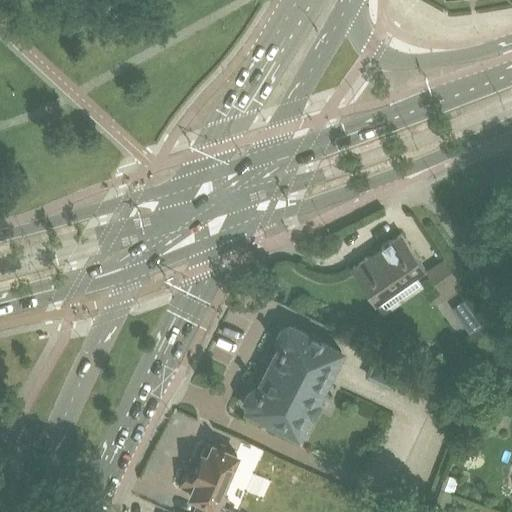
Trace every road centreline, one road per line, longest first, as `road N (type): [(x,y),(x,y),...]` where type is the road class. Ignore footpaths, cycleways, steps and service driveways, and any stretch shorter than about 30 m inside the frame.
road 1 (primary): [(225,234),(511,123)]
road 2 (primary): [(95,511),(225,234)]
road 3 (primary): [(511,74),(261,162)]
road 4 (primary): [(143,263),(39,475)]
road 5 (primary): [(305,0),(192,182)]
road 6 (secondary): [(192,182),(0,236)]
road 7 (primary): [(511,43),(393,59),(361,37),(347,8)]
road 8 (primary): [(261,162),(347,8)]
road 9 (secondary): [(0,303),(143,263)]
